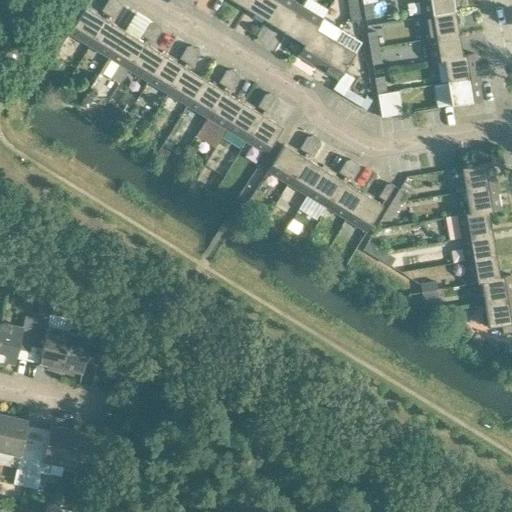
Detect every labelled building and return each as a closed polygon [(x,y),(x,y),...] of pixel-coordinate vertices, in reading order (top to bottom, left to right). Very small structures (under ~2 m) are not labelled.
[(117,0),(116,0),(107,0),(101,11),(107,15),(117,0)] [(120,2),(117,0),(107,15),(114,19),(122,7),(120,2)] [(230,0),(246,9),(251,0),(230,0)] [(251,0),(246,9),(266,21),(278,0),(251,0)] [(278,0),(266,21),(285,33),(301,7),(290,0),(278,0)] [(420,0),(423,15),(454,10),(452,0),(420,0)] [(371,2),(363,4),(365,20),(373,18),(371,2)] [(349,6),(351,22),(359,21),(357,5),(349,6)] [(88,45),(104,19),(84,7),(68,33),(88,45)] [(315,29),(316,29),(322,19),(301,7),(285,33),(304,44),(305,45),(315,29)] [(458,33),(454,10),(423,15),(427,38),(458,33)] [(242,12),(235,29),(248,34),(255,17),(242,12)] [(124,31),(104,19),(88,45),(108,57),(124,31)] [(140,35),(146,39),(156,24),(152,22),(147,23),(140,35)] [(156,24),(146,39),(153,43),(160,31),(159,26),(156,24)] [(297,55),(318,67),(334,40),(316,29),(315,29),(305,45),(304,44),(297,55)] [(144,43),(124,31),(108,57),(128,69),(144,43)] [(367,33),(370,49),(378,47),(375,31),(367,33)] [(431,63),(443,61),(443,60),(462,56),(462,55),(458,33),(427,38),(431,63)] [(355,53),(334,40),(318,67),(338,80),(355,53)] [(163,55),(144,43),(128,69),(147,81),(163,55)] [(179,59),(186,63),(195,48),(191,45),(186,47),(179,59)] [(380,63),(378,47),(370,49),(372,65),(380,63)] [(195,48),(186,63),(192,67),(200,55),(198,50),(195,48)] [(473,53),(462,55),(462,56),(443,60),(443,61),(447,82),(477,77),(473,53)] [(183,67),(163,55),(147,81),(167,93),(183,67)] [(203,79),(183,67),(167,93),(187,105),(203,79)] [(218,82),(225,87),(234,72),(230,69),(225,70),(218,82)] [(234,72),(225,87),(232,91),(239,79),(238,74),(234,72)] [(375,78),(377,94),(385,93),(382,76),(375,78)] [(477,77),(447,82),(451,106),(454,105),(481,101),(477,77)] [(222,91),(203,79),(187,105),(206,117),(222,91)] [(398,90),(385,93),(377,94),(381,117),(402,114),(398,90)] [(242,103),(222,91),(206,117),(226,129),(242,103)] [(257,106),(264,110),(273,95),(269,93),(264,94),(257,106)] [(85,94),(79,104),(85,108),(91,97),(85,94)] [(273,95),(264,110),(271,115),(278,103),(277,98),(273,95)] [(132,107),(126,103),(122,110),(128,113),(132,107)] [(262,115),(242,103),(226,129),(246,141),(262,115)] [(282,127),(262,115),(246,141),(266,154),(282,127)] [(299,149),(306,153),(315,138),(311,136),(306,137),(299,149)] [(315,138),(306,153),(312,157),(320,145),(319,140),(315,138)] [(283,145),(267,171),(286,183),(303,157),(283,145)] [(322,169),(303,157),(286,183),(306,195),(322,169)] [(338,173),(345,177),(354,162),(350,159),(345,161),(338,173)] [(354,162),(345,177),(351,181),(359,169),(358,164),(354,162)] [(461,168),(465,191),(496,186),(492,162),(464,167),(461,168)] [(342,181),(322,169),(306,195),(326,207),(342,181)] [(362,193),(342,181),(326,207),(346,220),(362,193)] [(394,186),(390,184),(385,185),(378,197),(385,201),(394,186)] [(500,210),(496,186),(465,191),(469,213),(469,214),(488,211),(488,212),(500,210)] [(399,189),(391,203),(398,207),(406,193),(399,189)] [(362,193),(346,220),(366,232),(382,205),(362,193)] [(391,203),(382,217),(389,221),(398,207),(391,203)] [(248,204),(241,216),(248,221),(255,209),(248,204)] [(457,215),(461,239),(492,233),(488,212),(488,211),(469,214),(469,213),(457,215)] [(495,255),(492,233),(461,239),(465,260),(495,255)] [(362,249),(376,258),(381,251),(367,242),(362,249)] [(394,259),(381,251),(376,258),(390,266),(394,259)] [(469,284),(480,282),(480,281),(499,278),(499,277),(495,255),(465,260),(469,284)] [(484,304),(511,299),(511,282),(511,275),(499,277),(499,278),(480,281),(480,282),(482,289),(484,304)] [(421,292),(437,290),(436,282),(420,285),(421,292)] [(437,290),(421,292),(422,300),(438,297),(437,290)] [(511,331),(511,299),(484,304),(488,327),(501,325),(503,333),(511,331)] [(31,341),(42,344),(38,363),(46,365),(45,368),(59,371),(68,332),(71,320),(49,316),(49,315),(38,312),(36,318),(34,326),(31,341)] [(34,326),(36,318),(25,315),(23,324),(34,326)] [(0,323),(0,324),(0,364),(5,365),(6,362),(14,364),(22,328),(0,323)] [(87,352),(90,337),(68,332),(59,371),(73,374),(74,371),(82,373),(84,362),(96,364),(98,354),(87,352)] [(91,387),(114,392),(122,359),(98,354),(96,364),(91,387)] [(5,415),(0,439),(0,463),(16,467),(13,484),(24,486),(33,447),(22,444),(26,425),(27,420),(5,415)] [(33,447),(24,486),(36,489),(40,472),(48,474),(51,462),(63,465),(71,430),(50,425),(49,430),(44,449),(33,447)] [(63,465),(63,469),(75,472),(73,484),(82,486),(82,485),(94,487),(97,471),(102,448),(91,446),(93,435),(71,430),(63,465)] [(52,511),(82,511),(62,508),(64,500),(56,498),(54,506),(52,511)]
